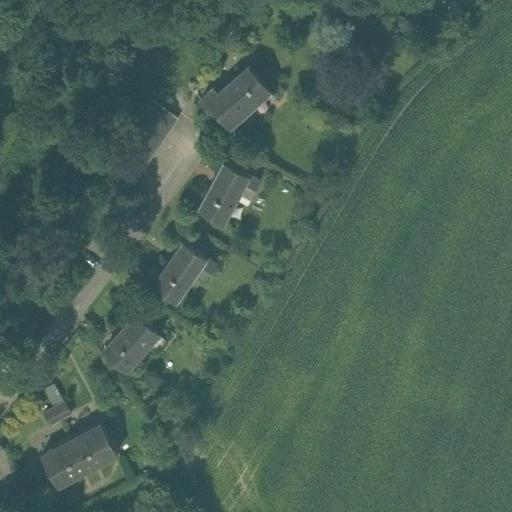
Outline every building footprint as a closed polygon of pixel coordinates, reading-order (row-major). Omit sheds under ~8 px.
[(160,63),(144,50),(134,60),(151,74),(160,63)] [(249,62),(219,88),(214,83),(201,96),(212,108),(216,105),(230,122),(274,89),(249,62)] [(148,94),(116,141),(126,147),(115,163),(136,176),(178,115),(148,94)] [(225,158),(200,204),(223,217),(240,187),(251,193),(260,178),(248,171),(225,158)] [(262,173),(251,166),(248,171),(260,178),(262,173)] [(184,238),(154,280),(176,296),(196,268),(206,275),(216,261),(206,253),(184,238)] [(138,309),(105,346),(127,365),(159,329),(138,309)] [(66,398),(44,410),(50,421),(72,410),(66,398)] [(85,425),(57,441),(57,442),(42,451),(58,481),(118,449),(101,418),(86,427),(85,425)]
